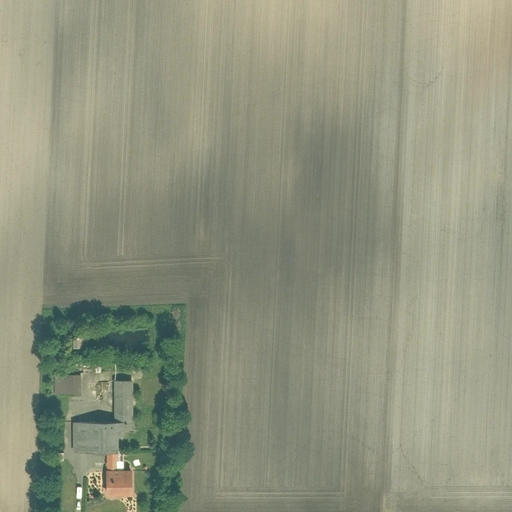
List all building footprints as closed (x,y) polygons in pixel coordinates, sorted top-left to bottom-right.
[(75,348),(90,347),(89,336),(75,337),(75,348)] [(56,374),(56,394),(82,394),(82,374),(56,374)] [(135,418),(135,379),(116,379),(116,418),(135,418)] [(75,420),(75,449),(108,449),(108,420),(75,420)] [(108,467),(119,467),(119,451),(108,451),(108,467)] [(104,494),(130,494),(130,469),(104,469),(104,494)]
